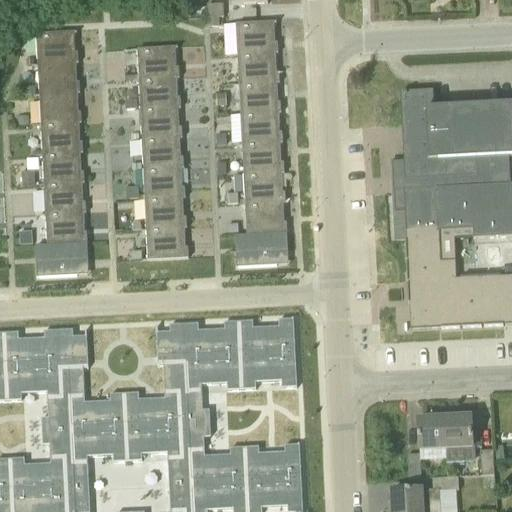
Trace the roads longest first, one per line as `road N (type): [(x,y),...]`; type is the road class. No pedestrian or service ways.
road 1 (unknown): [(217,293),(217,459),(276,461),(285,446),(277,289)]
road 2 (residential): [(334,379),(322,42)]
road 3 (residential): [(322,42),(511,33)]
road 4 (residential): [(334,379),(511,375)]
road 5 (residential): [(341,511),(334,379)]
